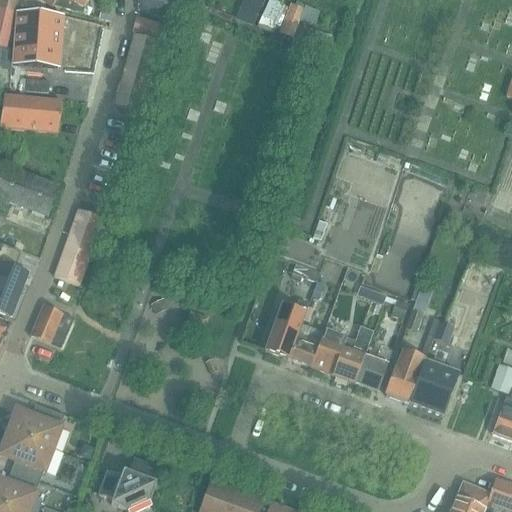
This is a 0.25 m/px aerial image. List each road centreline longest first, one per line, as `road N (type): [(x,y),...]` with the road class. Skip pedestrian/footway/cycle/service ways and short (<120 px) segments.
road 1 (residential): [(0,375),(86,148),(125,0)]
road 2 (residential): [(230,459),(254,394),(272,381),(451,445)]
road 3 (residential): [(230,459),(0,376)]
road 4 (residential): [(372,511),(230,459)]
